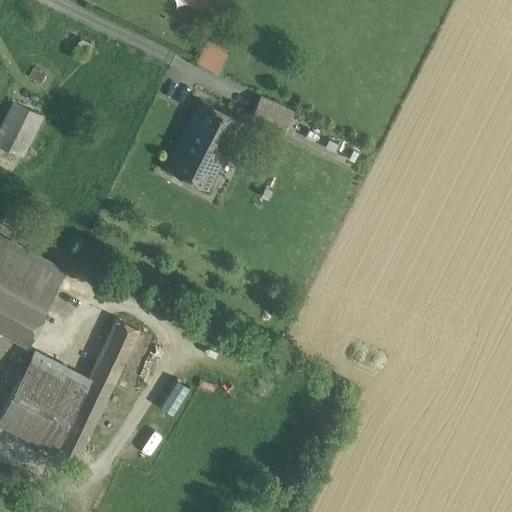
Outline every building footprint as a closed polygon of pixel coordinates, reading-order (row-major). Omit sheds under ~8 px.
[(91,42),(81,38),(74,52),(84,57),(91,42)] [(208,41),(198,62),(216,71),(227,50),(208,41)] [(281,131),(293,109),(262,93),(250,116),(281,131)] [(201,98),(166,166),(208,189),(243,120),(201,98)] [(42,114),(15,101),(0,130),(0,145),(21,155),(42,114)] [(67,270),(0,235),(0,276),(34,294),(50,302),(58,286),(67,270)] [(0,329),(12,336),(34,294),(0,276),(0,329)] [(50,302),(34,294),(12,336),(35,348),(63,363),(93,305),(58,286),(50,302)] [(88,375),(65,364),(31,437),(77,459),(139,329),(116,317),(88,375)] [(63,363),(35,348),(0,421),(31,437),(65,364),(63,363)]
